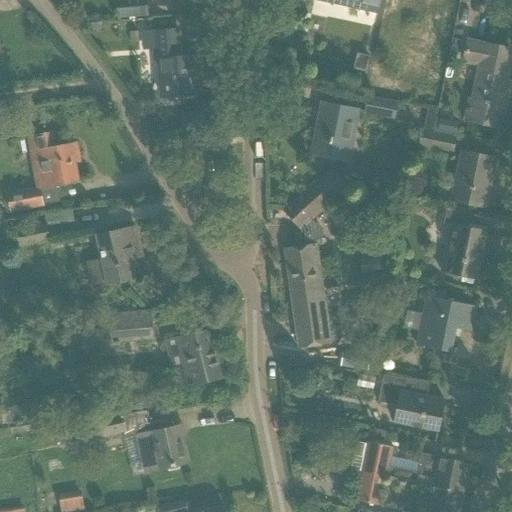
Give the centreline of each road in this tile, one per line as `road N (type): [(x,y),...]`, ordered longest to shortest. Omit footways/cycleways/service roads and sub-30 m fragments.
road 1 (unclassified): [(237,269),(205,247),(107,83),(37,0)]
road 2 (residential): [(237,269),(253,224),(239,0)]
road 3 (residential): [(281,511),(256,390),(254,307),(237,269)]
